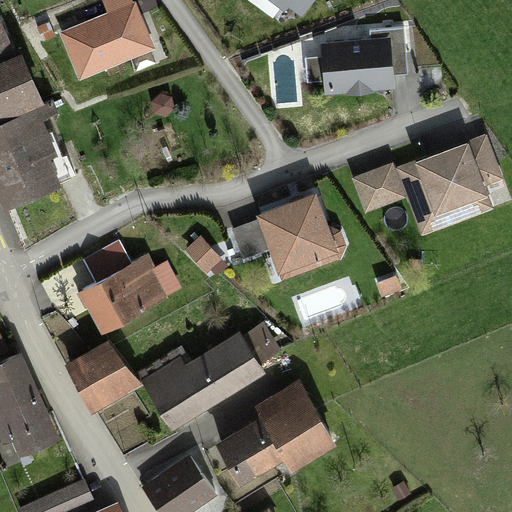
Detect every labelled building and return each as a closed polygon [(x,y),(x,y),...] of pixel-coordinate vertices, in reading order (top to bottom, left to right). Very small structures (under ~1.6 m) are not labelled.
[(101,0),(106,13),(59,32),(79,80),(155,49),(135,2),(133,3),(131,0),(101,0)] [(267,0),(284,12),(288,8),(301,17),(313,0),(267,0)] [(369,39),(320,43),(321,56),(305,58),(307,83),(323,81),(324,95),(346,93),(346,96),(360,97),(374,94),(374,91),(394,90),(393,75),(407,74),(404,28),(369,31),(369,39)] [(1,29),(0,29),(0,130),(31,118),(36,116),(1,29)] [(61,193),(31,118),(0,130),(0,191),(9,214),(61,193)] [(413,162),(395,169),(406,198),(421,236),(493,209),(484,186),(503,179),(486,135),(465,143),(466,146),(414,165),(413,162)] [(364,214),(406,198),(395,169),(393,163),(351,178),(364,214)] [(256,220),(231,229),(242,259),(268,249),(278,276),(280,275),(282,281),(339,259),(345,245),(340,231),(328,226),(316,194),(255,217),(256,220)] [(200,236),(185,250),(206,274),(222,259),(200,236)] [(83,260),(96,283),(132,264),(119,240),(83,260)] [(96,283),(78,293),(101,335),(167,300),(166,296),(182,288),(167,260),(155,267),(149,255),(132,264),(96,283)] [(232,337),(147,385),(171,428),(256,381),(232,337)] [(0,370),(12,364),(0,339),(0,370)] [(108,341),(63,367),(90,415),(142,386),(108,341)] [(0,370),(0,434),(7,449),(24,460),(59,444),(19,361),(12,364),(0,370)] [(258,424),(283,468),(287,475),(329,451),(325,443),(338,435),(317,398),(303,405),(295,390),(253,414),(258,424)] [(258,424),(216,448),(241,492),(283,468),(258,424)] [(162,511),(193,511),(216,497),(191,459),(146,489),(162,511)] [(80,481),(19,507),(20,511),(63,511),(89,501),(80,481)]
